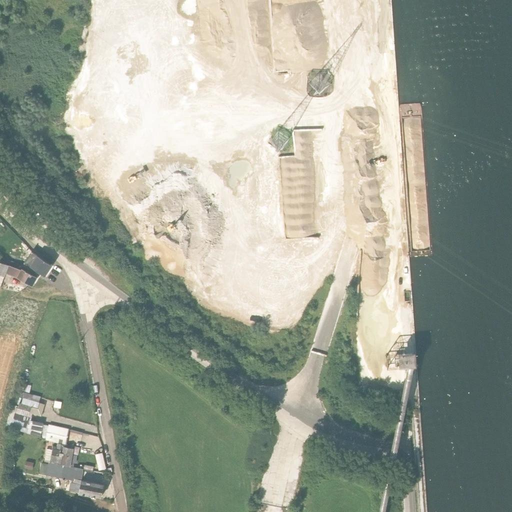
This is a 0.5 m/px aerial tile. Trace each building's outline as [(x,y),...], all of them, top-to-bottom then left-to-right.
[(45,277),(52,267),(32,252),(25,262),(45,277)] [(37,277),(0,262),(0,275),(5,277),(7,274),(31,286),(37,277)] [(41,398),(24,393),(19,410),(32,414),(41,417),(45,405),(39,403),(41,398)] [(27,434),(32,414),(19,410),(16,409),(10,429),(27,434)] [(68,430),(49,426),(46,440),(66,444),(68,430)] [(63,444),(61,451),(47,450),(44,462),(70,467),(73,447),(63,444)] [(82,472),(48,464),(45,475),(71,481),(68,491),(78,494),(82,472)] [(104,486),(81,481),(79,494),(102,499),(104,486)]
